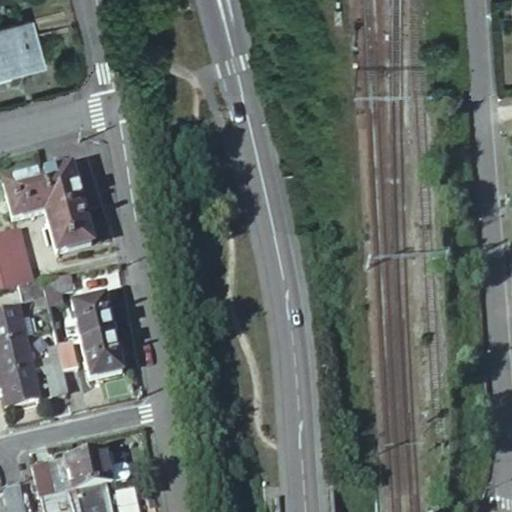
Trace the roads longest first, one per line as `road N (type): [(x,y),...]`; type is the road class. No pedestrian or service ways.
road 1 (secondary): [(305,511),(283,287),(218,0)]
road 2 (residential): [(507,511),(472,0)]
road 3 (residential): [(166,404),(110,99)]
road 4 (residential): [(0,448),(166,404)]
